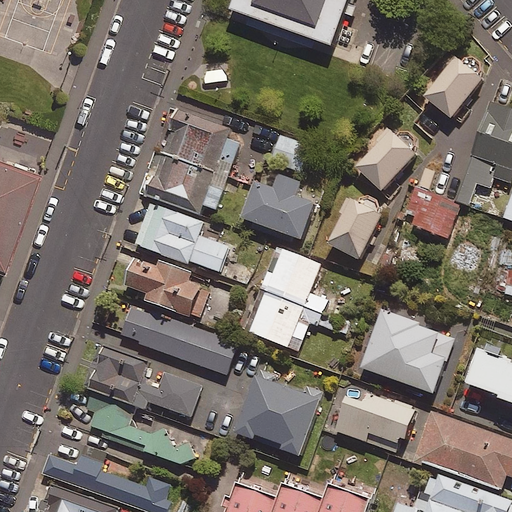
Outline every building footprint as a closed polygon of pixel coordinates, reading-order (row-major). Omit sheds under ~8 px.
[(233,0),(233,3),(333,37),(345,0),(233,0)] [(480,80),(484,75),(482,66),(477,62),(468,61),(463,66),(457,62),(427,102),(455,124),(486,84),(480,80)] [(511,186),(511,113),(494,107),(458,205),(471,210),(479,187),(492,192),(496,181),(511,186)] [(176,110),(161,152),(228,176),(240,142),(227,138),(230,129),(176,110)] [(414,154),(418,150),(416,141),(411,136),(401,135),(397,139),(389,132),(377,146),(380,149),(359,173),(385,197),(419,159),(414,154)] [(312,148),(282,136),(272,164),(302,175),(312,148)] [(228,176),(161,152),(145,195),(200,215),(203,206),(216,210),(228,176)] [(0,275),(4,276),(40,179),(0,164),(0,275)] [(303,188),(271,176),(267,189),(258,186),(244,224),(304,246),(317,209),(298,202),(303,188)] [(461,208),(415,192),(403,225),(450,241),(461,208)] [(387,217),(351,200),(342,216),(348,219),(332,250),(363,266),(387,217)] [(206,226),(153,208),(138,249),(190,268),(191,265),(221,275),(230,249),(201,239),(206,226)] [(312,325),(346,338),(351,326),(343,323),(348,311),(312,297),(323,268),(279,252),(263,294),(268,296),(252,338),(300,356),(312,325)] [(194,278),(138,260),(128,291),(150,298),(147,307),(194,322),(204,291),(191,287),(194,278)] [(511,269),(503,292),(511,295),(511,269)] [(240,349),(134,310),(123,340),(229,379),(240,349)] [(457,342),(386,316),(365,373),(436,400),(457,342)] [(151,368),(107,352),(92,394),(146,414),(149,405),(193,421),(204,390),(159,374),(153,390),(144,386),(151,368)] [(511,362),(482,352),(470,385),(511,399),(511,362)] [(277,379),(262,374),(238,438),(256,445),(257,441),(285,451),(284,455),(302,462),(326,397),(309,391),(307,397),(275,386),(277,379)] [(132,428),(136,416),(91,399),(87,411),(96,415),(89,433),(182,467),(198,461),(191,445),(175,452),(165,429),(151,435),(132,428)] [(407,449),(419,418),(414,416),(416,411),(390,401),(388,406),(372,400),(368,409),(351,403),(339,436),(397,458),(401,447),(407,449)] [(511,444),(434,417),(416,465),(503,496),(509,480),(511,481),(511,444)] [(80,470),(52,460),(45,477),(139,511),(170,511),(173,505),(167,503),(172,489),(151,481),(148,490),(102,473),(104,468),(83,460),(80,470)] [(511,511),(511,505),(433,477),(426,495),(423,494),(417,511),(400,505),(397,511),(511,511)] [(118,511),(55,489),(46,511),(118,511)] [(278,511),(281,505),(241,490),(235,506),(230,504),(227,511),(278,511)] [(325,511),(327,506),(286,491),(281,505),(278,511),(325,511)] [(327,506),(325,511),(371,511),(374,507),(333,492),(327,506)]
